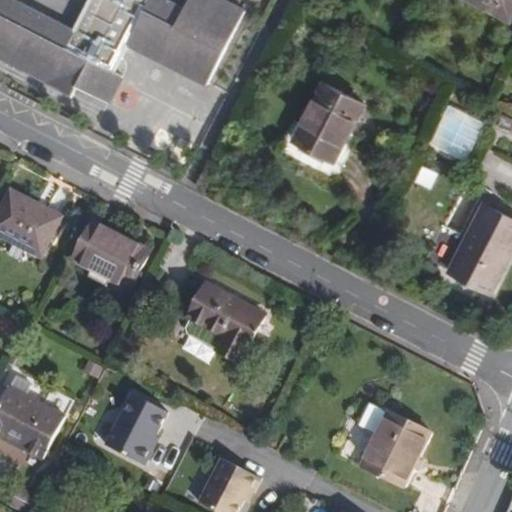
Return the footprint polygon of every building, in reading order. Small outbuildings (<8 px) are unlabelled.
[(91,0),(70,40),(0,3),(0,61),(44,83),(42,87),(70,103),(77,90),(104,105),(117,81),(111,78),(126,50),(202,90),(239,20),(201,0),(189,0),(179,18),(151,3),(152,0),(91,0)] [(511,0),(474,0),(510,18),(511,14),(511,0)] [(318,181),(355,110),(314,88),(285,144),(299,151),(291,167),(318,181)] [(471,159),(487,118),(449,103),(433,145),(471,159)] [(0,233),(44,256),(64,216),(17,192),(0,226),(0,233)] [(492,291),(511,252),(511,215),(486,203),(468,238),(443,226),(427,258),(492,291)] [(124,294),(142,259),(86,230),(68,265),(85,274),(82,281),(103,291),(106,285),(124,294)] [(261,321),(203,292),(187,325),(191,327),(186,336),(187,343),(216,357),(215,360),(236,371),(261,321)] [(15,332),(2,325),(0,329),(0,332),(12,339),(15,332)] [(8,358),(3,369),(13,374),(18,364),(8,358)] [(0,446),(36,465),(57,424),(2,395),(0,399),(0,446)] [(126,399),(99,451),(138,471),(147,454),(143,452),(149,441),(161,417),(126,399)] [(408,484),(434,433),(392,412),(366,463),(408,484)] [(143,452),(147,454),(152,443),(149,441),(143,452)] [(193,507),(203,511),(234,511),(236,508),(241,498),(246,500),(255,482),(216,462),(193,507)] [(63,479),(56,493),(68,498),(74,485),(63,479)] [(14,492),(5,510),(8,511),(22,511),(29,500),(14,492)] [(236,508),(241,510),(246,500),(241,498),(236,508)]
